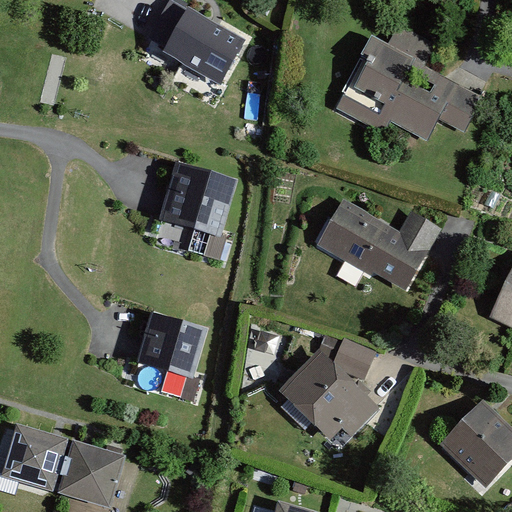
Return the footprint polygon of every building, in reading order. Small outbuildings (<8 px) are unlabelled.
[(246,41),(171,0),(169,0),(148,39),(166,48),(162,54),(221,87),(246,41)] [(441,119),(466,133),(484,100),(424,67),(436,45),(400,25),(389,45),(372,36),(360,58),(368,62),(354,89),(384,106),(379,116),(343,97),(336,110),(384,136),(391,123),(429,143),(441,119)] [(235,183),(180,166),(164,220),(218,237),(235,183)] [(373,273),(407,292),(442,230),(410,213),(400,232),(343,201),(318,247),(372,276),(373,273)] [(210,247),(207,259),(221,263),(225,251),(210,247)] [(511,330),(511,284),(501,306),(507,309),(500,324),(511,330)] [(208,330),(152,314),(137,364),(187,378),(193,380),(194,378),(208,330)] [(379,354),(348,342),(340,362),(372,374),(379,354)] [(292,397),(282,407),(307,431),(314,422),(333,440),(346,426),(357,436),(381,411),(321,354),(286,391),(292,397)] [(187,378),(181,399),(194,403),(200,380),(194,378),(193,380),(187,378)] [(511,429),(482,401),(440,446),(486,490),(511,462),(511,429)] [(63,478),(68,461),(64,459),(69,444),(19,429),(4,479),(54,493),(59,477),(63,478)] [(73,462),(68,461),(63,478),(67,480),(63,495),(114,509),(128,460),(77,446),(73,462)] [(196,465),(189,475),(199,483),(207,474),(196,465)]
